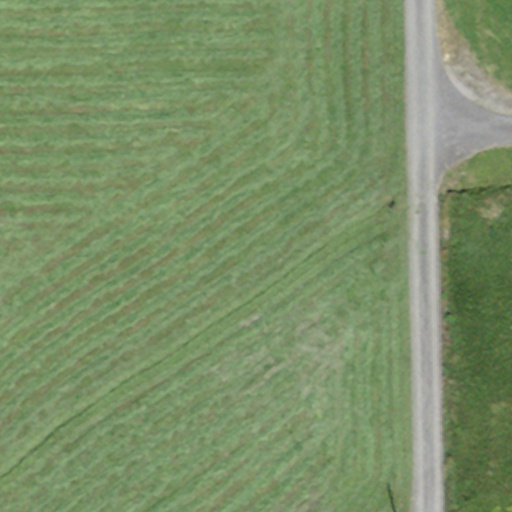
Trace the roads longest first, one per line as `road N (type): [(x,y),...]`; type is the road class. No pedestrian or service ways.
road 1 (residential): [(424,140),(425,511)]
road 2 (residential): [(423,0),(424,140)]
